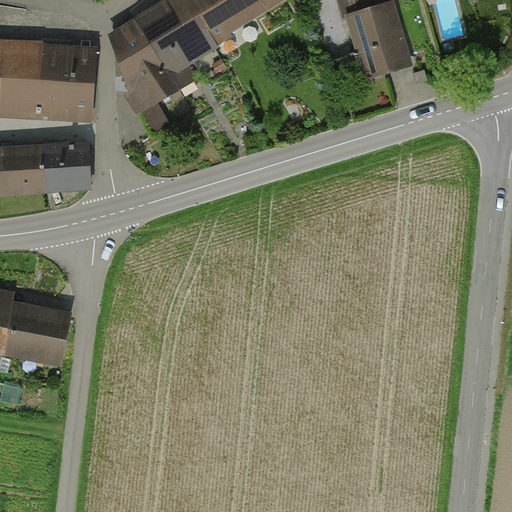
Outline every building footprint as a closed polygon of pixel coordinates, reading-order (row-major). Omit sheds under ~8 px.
[(174,0),(154,12),(115,35),(124,84),(126,98),(139,120),(196,86),(183,64),(293,0),(174,0)] [(399,21),(392,0),(340,0),(366,86),(414,72),(399,21)] [(42,48),(0,44),(0,117),(88,125),(94,52),(42,48)] [(426,70),(414,73),(417,84),(428,81),(426,70)] [(0,148),(0,199),(88,192),(84,142),(50,145),(14,147),(0,148)] [(12,295),(0,293),(0,359),(61,371),(72,315),(42,309),(10,303),(12,295)]
